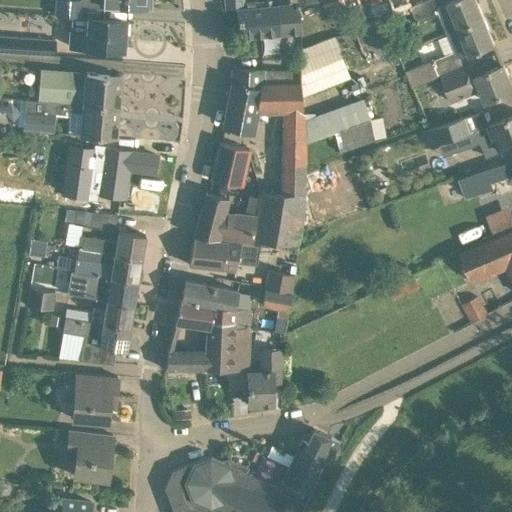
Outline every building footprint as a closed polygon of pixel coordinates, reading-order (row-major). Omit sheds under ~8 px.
[(70,16),(84,17),(84,0),(54,0),(54,15),(70,16)] [(146,0),(98,0),(98,6),(146,8),(146,0)] [(439,14),(447,33),(458,28),(484,18),(476,0),(453,0),(438,6),(435,0),(426,0),(410,7),(417,24),(439,14)] [(297,4),(257,7),(237,9),(240,38),(299,33),(297,4)] [(125,20),(103,18),(84,17),(70,16),(69,32),(68,32),(67,46),(123,50),(125,20)] [(484,18),(458,28),(447,33),(447,34),(437,39),(444,56),(432,60),(406,71),(413,87),(439,77),(440,76),(463,67),(458,56),(468,52),(469,54),(478,50),(479,52),(483,50),(482,49),(495,44),(484,18)] [(0,50),(55,55),(55,39),(0,34),(0,50)] [(350,77),(335,37),(302,49),(303,78),(308,92),(350,77)] [(468,79),(463,67),(440,76),(451,102),(481,90),(486,102),(511,91),(511,86),(503,65),(468,79)] [(37,99),(42,100),(117,106),(120,76),(39,69),(37,99)] [(301,111),(299,82),(262,83),(262,70),(233,69),(232,84),(224,124),(252,130),(257,105),(261,106),(286,102),(283,193),(261,191),(259,197),(254,216),(252,240),(294,243),(301,193),(302,156),(302,143),(302,121),(301,111)] [(81,134),(95,136),(115,137),(117,106),(42,100),(41,113),(23,111),(21,129),(53,131),(54,114),(69,115),(68,133),(81,134)] [(474,130),(469,115),(431,128),(434,138),(436,143),(474,130)] [(511,116),(489,125),(478,129),(487,155),(504,148),(505,151),(511,148),(511,116)] [(368,119),(333,131),(339,152),(373,139),(368,119)] [(94,148),(95,136),(81,134),(68,133),(60,133),(58,145),(94,148)] [(211,179),(231,183),(239,185),(248,149),(220,142),(211,179)] [(105,147),(102,164),(84,161),(80,191),(98,194),(124,197),(128,169),(154,173),(157,155),(131,151),(105,147)] [(511,159),(459,177),(465,196),(493,187),(491,181),(511,174),(511,159)] [(206,192),(194,236),(252,243),(252,240),(254,216),(245,215),(223,213),(227,197),(206,192)] [(251,195),(245,215),(254,216),(259,197),(251,195)] [(117,214),(65,209),(63,222),(100,226),(100,228),(116,229),(117,214)] [(78,248),(114,253),(141,258),(145,235),(117,230),(115,241),(80,235),(81,226),(66,223),(63,242),(78,245),(78,248)] [(511,230),(460,253),(472,280),(507,266),(511,276),(511,230)] [(235,269),(236,262),(255,264),(259,245),(194,238),(188,264),(189,265),(189,264),(235,269)] [(141,258),(114,253),(113,264),(59,255),(57,267),(137,281),(141,258)] [(92,297),(107,299),(133,304),(137,281),(57,267),(55,279),(72,282),(71,285),(93,288),(92,297)] [(267,269),(264,287),(292,291),(294,274),(267,269)] [(387,288),(392,298),(418,287),(413,276),(387,288)] [(175,319),(203,323),(209,324),(210,318),(233,321),(233,324),(250,325),(250,309),(233,308),(237,291),(185,280),(181,301),(180,301),(175,319)] [(26,305),(52,310),(55,291),(29,287),(26,305)] [(289,309),(292,291),(264,287),(261,304),(289,309)] [(478,297),(464,304),(473,321),(474,322),(487,314),(478,297)] [(67,307),(66,317),(103,323),(103,322),(129,327),(133,304),(107,299),(105,308),(92,306),(91,311),(67,307)] [(129,327),(103,322),(103,323),(66,317),(63,330),(100,337),(99,344),(81,341),(79,361),(112,364),(115,349),(125,351),(129,327)] [(203,323),(202,347),(207,347),(206,351),(205,368),(249,370),(250,325),(233,324),(233,321),(210,318),(209,324),(203,323)] [(207,347),(202,347),(168,346),(167,351),(165,369),(205,368),(206,351),(207,347)] [(261,349),(261,371),(247,372),(248,404),(273,404),(272,383),(280,383),(280,349),(261,349)] [(77,373),(75,392),(73,419),(107,422),(108,405),(114,406),(117,376),(77,373)] [(279,487),(306,499),(324,460),(330,463),(339,442),(330,437),(312,428),(309,436),(307,435),(306,435),(305,435),(304,435),(303,436),(303,437),(302,438),(302,439),(301,440),(279,487)] [(74,476),(86,478),(106,480),(112,434),(70,429),(66,458),(76,459),(74,476)] [(164,487),(171,506),(173,511),(300,511),(306,499),(279,487),(245,471),(247,467),(227,458),(221,460),(210,456),(172,470),(164,487)] [(62,511),(89,511),(91,502),(64,499),(62,511)]
